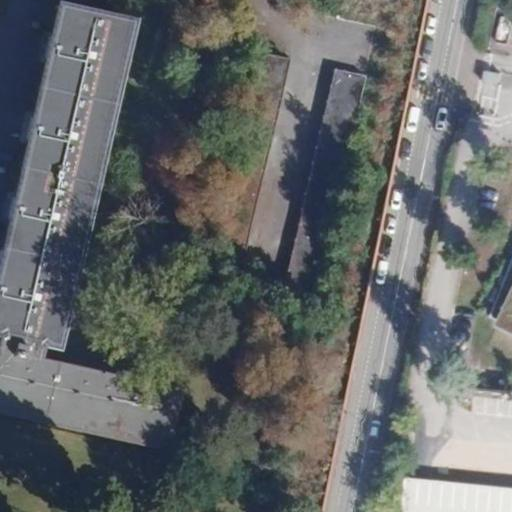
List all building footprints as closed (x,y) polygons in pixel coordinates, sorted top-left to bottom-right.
[(125,25),(54,9),(0,252),(0,328),(1,329),(0,331),(0,412),(161,448),(173,393),(33,363),(39,337),(55,340),(125,25)] [(289,62),(255,54),(204,288),(235,294),(289,62)] [(363,78),(333,72),(281,304),(311,312),(363,78)] [(511,283),(494,319),(511,328),(511,283)] [(511,511),(511,490),(403,479),(400,511),(511,511)]
